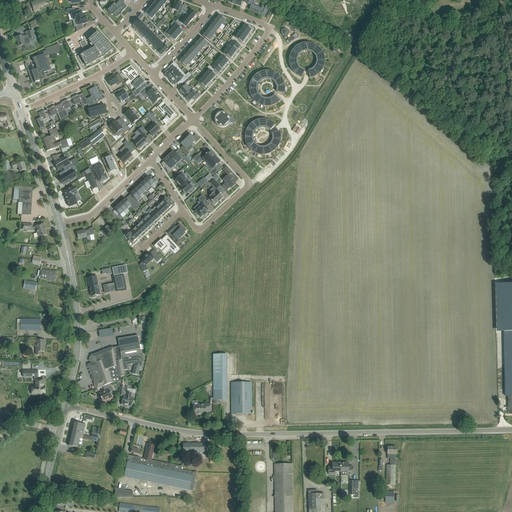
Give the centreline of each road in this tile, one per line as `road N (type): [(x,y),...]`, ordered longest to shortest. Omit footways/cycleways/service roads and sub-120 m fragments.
road 1 (unclassified): [(64,405),(210,435),(511,430)]
road 2 (tertiary): [(64,405),(77,320),(58,220)]
road 3 (residential): [(268,28),(294,88),(285,115),(290,140),(248,182)]
